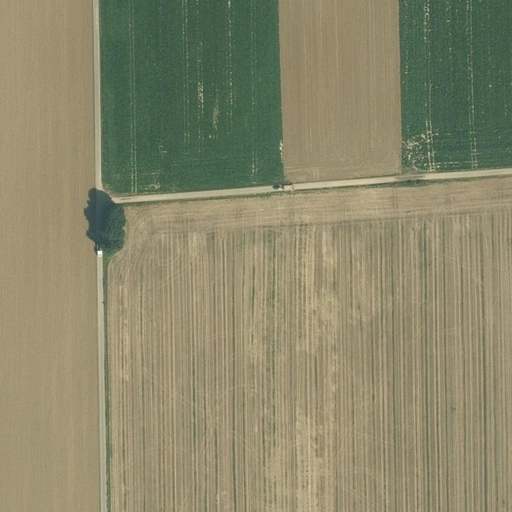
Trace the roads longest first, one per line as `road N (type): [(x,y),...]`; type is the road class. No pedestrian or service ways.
road 1 (track): [(95,0),(102,511)]
road 2 (track): [(99,201),(511,170)]
